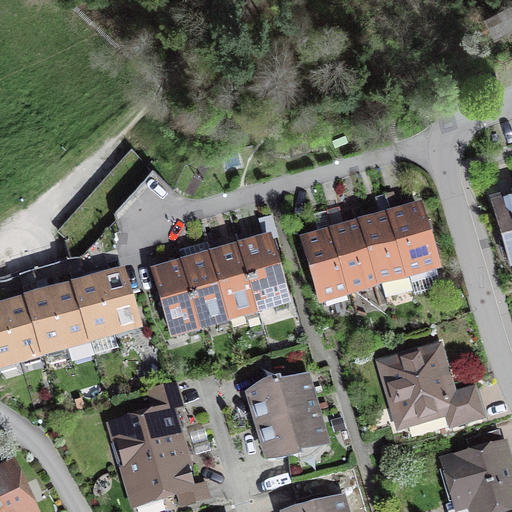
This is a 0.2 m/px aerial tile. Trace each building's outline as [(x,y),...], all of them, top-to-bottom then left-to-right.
[(511,9),(491,20),(497,32),(511,23),(511,9)] [(153,171),(134,154),(124,165),(143,182),(153,171)] [(124,165),(114,177),(132,193),(143,182),(124,165)] [(114,177),(103,188),(122,205),(132,193),(114,177)] [(93,199),(112,216),(122,205),(103,188),(93,199)] [(105,231),(116,220),(112,216),(93,199),(82,211),(105,231)] [(511,201),(494,206),(511,267),(511,201)] [(420,210),(391,219),(408,276),(436,268),(420,210)] [(72,223),(94,243),(105,231),(82,211),(72,223)] [(391,219),(362,227),(379,285),(381,284),(384,295),(389,298),(412,291),(408,276),(391,219)] [(84,255),(94,243),(72,223),(61,234),(84,255)] [(362,227),(333,235),(350,293),(379,285),(362,227)] [(333,235),(305,244),(321,301),(350,293),(333,235)] [(270,241),(241,250),(258,309),(287,300),(280,275),(283,269),(277,266),(270,241)] [(241,250),(212,258),(230,317),(258,309),(241,250)] [(212,258),(184,266),(201,325),(230,317),(212,258)] [(71,263),(0,283),(0,289),(5,308),(27,302),(51,295),(75,288),(78,287),(71,263)] [(184,266),(154,275),(162,300),(159,306),(164,309),(172,334),(201,325),(184,266)] [(123,274),(99,281),(114,334),(139,327),(123,274)] [(78,287),(75,288),(90,341),(94,355),(118,348),(113,334),(114,334),(99,281),(78,287)] [(51,295),(66,348),(67,347),(71,359),(75,361),(91,357),(93,353),(89,341),(90,341),(75,288),(51,295)] [(43,354),(66,348),(51,295),(27,302),(43,354)] [(4,309),(19,361),(43,354),(27,302),(5,308),(4,309)] [(0,366),(19,361),(4,309),(0,309),(0,366)] [(437,351),(383,367),(395,406),(401,405),(406,424),(447,412),(452,426),(481,417),(473,391),(455,396),(449,377),(446,378),(437,351)] [(259,428),(317,411),(307,378),(306,379),(299,359),(272,367),(277,383),(270,386),(263,389),(256,392),(250,396),(259,428)] [(317,411),(259,428),(268,460),(276,460),(284,459),(291,458),(298,456),(306,480),(333,472),(325,445),(326,444),(317,411)] [(124,467),(182,451),(179,440),(185,439),(183,429),(176,431),(171,412),(113,428),(117,443),(127,448),(132,464),(124,467)] [(511,479),(499,433),(466,443),(470,457),(446,464),(457,503),(447,506),(448,511),(495,511),(511,507),(511,479)] [(182,451),(124,467),(133,498),(159,490),(161,497),(193,488),(182,451)] [(289,511),(346,511),(342,497),(355,493),(348,469),(300,483),(307,507),(289,511)] [(0,474),(0,511),(29,511),(10,470),(0,474)]
